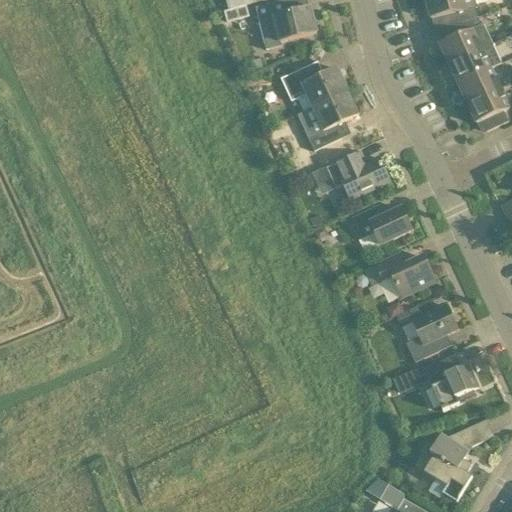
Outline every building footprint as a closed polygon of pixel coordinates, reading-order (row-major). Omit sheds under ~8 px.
[(425,0),(430,20),(436,19),(439,31),(477,18),(475,10),(477,10),(475,0),(425,0)] [(282,48),(281,44),(317,35),(310,9),(288,14),(285,1),(255,9),(261,33),(266,52),(282,48)] [(225,13),(227,24),(237,21),(235,11),(225,13)] [(477,18),(439,31),(444,43),(439,46),(448,66),(492,45),(483,26),(481,27),(478,19),(477,18)] [(492,45),(448,66),(457,85),(501,65),(492,45)] [(319,72),(336,64),(333,56),(316,64),(319,72)] [(501,65),(457,85),(467,105),(499,90),(490,71),(502,66),(501,65)] [(313,110),(348,94),(337,70),(314,81),(308,68),(281,80),(291,103),(307,96),(313,110)] [(508,123),(503,113),(508,110),(499,90),(467,105),(476,125),(481,123),(486,134),(508,123)] [(348,94),(313,110),(298,118),(304,130),(314,153),(341,140),(335,128),(358,117),(348,94)] [(335,190),(344,186),(351,202),(390,185),(378,159),(356,169),(351,158),(326,169),(335,190)] [(511,202),(502,208),(507,219),(511,217),(511,202)] [(401,210),(379,220),(374,209),(352,219),(357,231),(362,241),(375,235),(380,247),(412,232),(401,210)] [(313,229),(323,225),(320,218),(311,221),(313,229)] [(325,239),(321,231),(314,234),(318,242),(325,239)] [(424,259),(406,267),(400,254),(375,266),(382,283),(391,278),(401,300),(436,284),(424,259)] [(390,320),(403,314),(398,303),(385,309),(390,320)] [(412,324),(419,339),(406,345),(415,365),(439,353),(434,342),(458,331),(447,308),(412,324)] [(409,312),(412,318),(420,315),(417,308),(409,312)] [(412,321),(408,313),(397,318),(401,326),(412,321)] [(464,368),(463,366),(458,355),(429,369),(437,387),(432,389),(443,414),(473,400),(470,393),(478,390),(467,366),(464,368)] [(405,375),(392,381),(399,395),(412,390),(405,375)] [(486,422),(448,439),(441,436),(430,454),(435,457),(424,474),(435,481),(428,493),(439,500),(442,495),(456,504),(472,478),(467,475),(472,467),(464,462),(465,460),(461,457),(465,451),(494,438),(486,422)] [(429,434),(416,437),(418,444),(431,441),(429,434)] [(423,511),(404,501),(406,498),(389,488),(380,502),(393,509),(391,511),(423,511)]
